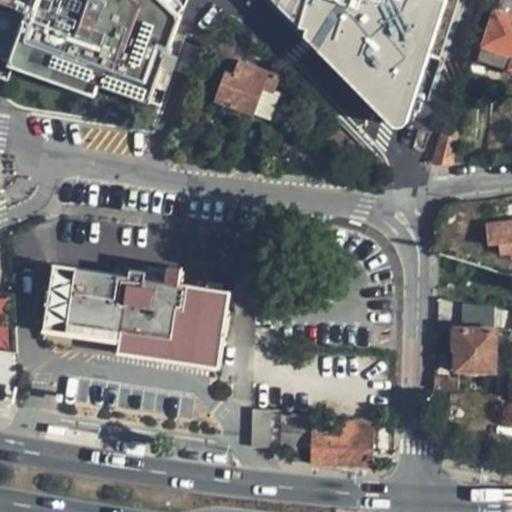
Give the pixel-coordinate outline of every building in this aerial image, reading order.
[(0,0),(0,57),(8,61),(7,65),(74,88),(97,96),(101,84),(121,91),(151,101),(156,85),(168,89),(177,76),(185,55),(177,52),(185,32),(174,28),(179,15),(163,0),(0,0)] [(277,0),(302,24),(302,22),(282,0),(277,0)] [(282,0),(302,22),(308,0),(282,0)] [(308,0),(302,22),(302,24),(308,28),(304,38),(390,129),(399,126),(407,119),(445,0),(308,0)] [(511,0),(500,0),(497,10),(494,9),(479,56),(509,66),(508,69),(511,70),(511,0)] [(215,28),(209,44),(240,56),(247,40),(215,28)] [(234,74),(228,72),(217,101),(263,117),(280,75),(240,60),(234,74)] [(457,132),(442,128),(430,164),(452,163),(457,132)] [(507,254),(511,253),(511,219),(488,222),(490,245),(499,244),(500,255),(507,254)] [(219,368),(226,332),(229,332),(231,316),(227,315),(231,290),(146,278),(146,270),(132,267),(131,275),(56,264),(52,289),(49,288),(46,306),(49,306),(45,332),(108,342),(119,343),(118,352),(219,368)] [(511,318),(500,318),(500,331),(511,331),(511,318)] [(496,331),(448,329),(448,344),(452,344),(452,351),(456,351),(457,371),(494,371),(496,331)] [(271,409),(253,409),(252,447),(271,448),(271,409)] [(271,448),(283,452),(283,441),(283,410),(271,409),(271,448)] [(311,463),(374,465),(375,426),(370,426),(369,420),(312,419),(311,463)] [(283,452),(296,458),(297,442),(283,441),(283,452)]
